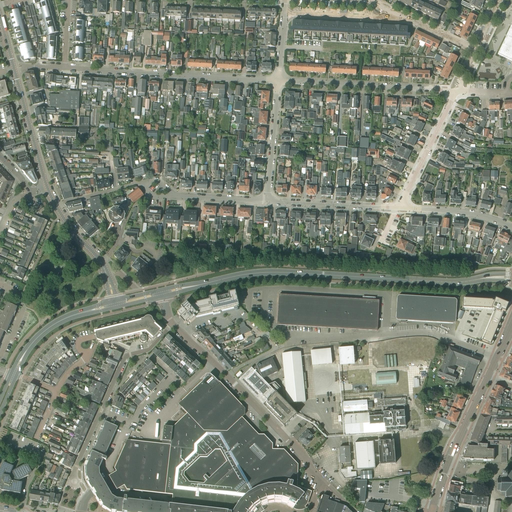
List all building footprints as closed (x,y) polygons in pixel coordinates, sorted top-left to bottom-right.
[(79,0),(79,9),(84,9),(83,14),(91,14),(92,6),(88,6),(88,2),(88,0),(79,0)] [(419,1),(417,0),(412,0),(409,7),(415,10),(417,4),(419,1)] [(475,8),(479,11),(482,5),(472,0),(470,0),(468,4),(462,1),(460,4),(474,11),(475,8)] [(94,16),(99,16),(99,15),(100,14),(101,14),(106,14),(106,2),(98,1),(97,9),(95,9),(94,16)] [(120,12),(122,12),(122,8),(120,8),(120,2),(116,2),(116,1),(113,1),(113,2),(113,12),(120,12)] [(419,1),(417,4),(415,10),(420,12),(425,4),(419,1)] [(159,14),(157,14),(157,4),(154,4),(154,3),(151,3),(151,4),(150,4),(150,15),(152,15),(152,18),(159,18),(159,14)] [(428,5),(425,4),(420,12),(426,15),(432,4),(429,3),(428,5)] [(432,18),(436,9),(433,7),(434,5),(432,4),(426,15),(432,18)] [(42,14),(52,11),(51,8),(51,9),(50,9),(50,7),(51,6),(51,7),(51,6),(40,9),(42,14)] [(168,7),(165,7),(165,11),(161,10),(161,18),(165,18),(165,16),(170,16),(170,6),(168,6),(168,7)] [(439,11),(436,9),(432,18),(438,21),(443,10),(440,9),(439,11)] [(10,18),(20,15),(19,10),(8,13),(10,16),(11,16),(11,18),(10,18),(9,18),(10,18)] [(53,12),(52,11),(42,14),(43,20),(52,17),(54,17),(52,14),(51,12),(52,12),(53,12)] [(467,16),(466,18),(466,19),(474,23),(476,17),(470,14),(469,17),(467,16)] [(11,23),(11,24),(22,21),(20,15),(10,18),(11,21),(12,21),(12,23),(11,23)] [(73,27),(84,27),(86,27),(87,22),(85,22),(85,19),(75,18),(74,23),(73,27)] [(467,22),(465,26),(471,29),(474,23),(466,19),(464,21),(467,22)] [(12,29),(23,26),(22,21),(11,24),(13,27),(13,26),(14,28),(13,29),(13,28),(12,29)] [(404,37),(406,37),(406,39),(409,39),(410,35),(407,35),(407,28),(401,27),(395,27),(383,26),(376,26),(365,25),(358,25),(353,25),(352,25),(348,25),(348,24),(348,25),(342,24),(336,23),(336,24),(324,23),(317,22),(317,23),(306,22),(299,21),(299,22),(293,21),(293,29),(290,29),(290,32),(293,32),(293,31),(295,31),(309,32),(313,32),(327,33),(331,33),(345,34),(348,34),(352,34),(354,34),(354,35),(368,35),(372,35),(372,36),(386,36),(391,36),(391,37),(404,37)] [(55,22),(45,25),(46,30),(55,28),(57,27),(55,24),(54,24),(54,22),(55,22)] [(23,26),(12,29),(14,32),(15,33),(14,34),(24,31),(23,26)] [(460,30),(468,34),(471,29),(465,26),(464,28),(462,27),(461,29),(460,30)] [(57,27),(55,28),(46,30),(48,35),(58,32),(57,29),(56,30),(55,28),(57,27),(57,28),(57,27)] [(511,27),(498,54),(511,61),(511,27)] [(264,39),(265,40),(275,40),(276,34),(269,34),(269,30),(266,30),(266,29),(263,29),(263,33),(264,33),(264,35),(264,39)] [(461,33),(460,37),(466,39),(468,34),(460,30),(460,31),(459,32),(461,33)] [(15,39),(26,36),(24,31),(14,34),(15,37),(16,37),(17,39),(16,39),(15,39)] [(144,31),(143,46),(151,46),(151,31),(144,31)] [(416,31),(413,38),(419,41),(423,34),(416,31)] [(46,43),(58,43),(57,43),(57,41),(58,41),(59,38),(58,38),(57,33),(58,33),(58,32),(48,35),(46,36),(46,43)] [(423,34),(419,41),(425,43),(428,37),(423,34)] [(431,46),(434,40),(428,37),(425,43),(431,46)] [(19,51),(20,51),(22,57),(20,57),(22,61),(23,61),(23,62),(28,62),(28,60),(34,58),(33,52),(31,52),(30,50),(32,50),(30,44),(37,42),(37,39),(27,42),(18,44),(19,47),(18,47),(17,47),(19,51)] [(264,49),(267,49),(268,49),(268,47),(275,47),(275,41),(265,40),(265,46),(260,46),(260,49),(264,49)] [(431,46),(437,49),(440,42),(434,40),(431,46)] [(442,44),(439,50),(444,52),(443,53),(447,54),(447,53),(449,49),(446,47),(446,46),(442,44)] [(72,50),(71,54),(83,55),(83,49),(90,49),(90,46),(79,45),(79,49),(73,48),(73,50),(72,50)] [(139,64),(140,64),(141,54),(143,54),(143,47),(140,47),(139,51),(138,54),(135,54),(134,64),(136,64),(136,65),(139,65),(139,64)] [(447,58),(446,59),(454,63),(457,57),(449,54),(447,54),(447,53),(447,54),(443,53),(442,55),(445,57),(447,58)] [(288,59),(287,71),(328,73),(328,68),(332,68),(332,71),(359,73),(359,75),(400,77),(400,66),(360,63),(360,57),(329,55),(328,62),(288,59)] [(447,62),(445,66),(451,69),(454,63),(446,59),(446,61),(445,62),(447,62)] [(442,69),(441,70),(442,71),(449,74),(451,69),(445,66),(444,69),(442,68),(442,69)] [(446,80),(449,74),(442,71),(441,70),(440,71),(440,73),(442,74),(440,77),(446,80)] [(33,73),(30,72),(24,74),(29,92),(33,90),(34,91),(43,89),(42,86),(37,87),(33,73)] [(50,85),(50,84),(54,84),(55,76),(50,76),(50,75),(46,74),(45,84),(50,85)] [(55,76),(54,84),(55,84),(55,85),(60,85),(60,86),(65,86),(66,76),(63,76),(62,77),(56,77),(56,76),(55,76)] [(69,77),(66,76),(65,86),(70,87),(70,86),(75,86),(76,78),(69,78),(69,77)] [(79,110),(80,92),(60,91),(59,95),(59,109),(79,110)] [(43,103),(41,94),(31,97),(33,106),(43,103)] [(50,94),(49,109),(55,109),(59,109),(59,95),(50,94)] [(348,96),(342,96),(341,109),(349,109),(350,101),(347,101),(348,96)] [(357,107),(358,107),(358,97),(353,97),(352,101),(350,101),(349,109),(349,111),(355,112),(357,112),(357,107)] [(259,101),(258,109),(263,110),(263,104),(268,104),(269,99),(261,98),(261,101),(259,101)] [(380,98),(375,98),(374,105),(372,105),(371,111),(380,112),(380,106),(380,98)] [(426,100),(422,98),(420,102),(424,104),(422,106),(430,110),(433,105),(429,103),(430,101),(426,99),(426,100)] [(220,107),(219,111),(226,112),(227,108),(227,100),(224,100),(221,99),(220,100),(220,107)] [(234,110),(241,111),(242,102),(237,102),(235,101),(234,110)] [(476,106),(472,104),(468,102),(466,105),(465,105),(463,108),(467,109),(466,110),(471,112),(472,109),(474,110),(476,106)] [(8,104),(7,104),(1,106),(3,114),(12,111),(10,106),(9,107),(8,104)] [(44,108),(34,110),(36,117),(45,116),(44,114),(45,114),(49,114),(55,114),(55,109),(49,109),(47,109),(44,108)] [(256,112),(255,118),(267,119),(267,113),(259,112),(259,109),(251,109),(250,112),(256,112)] [(486,111),(481,111),(481,113),(480,113),(477,118),(481,120),(487,122),(486,111)] [(99,124),(99,119),(104,119),(104,113),(100,113),(100,117),(91,117),(91,124),(99,124)] [(459,117),(473,124),(475,125),(477,123),(472,121),(472,120),(470,119),(469,120),(467,119),(468,116),(462,113),(461,113),(461,114),(460,115),(460,116),(459,117)] [(457,122),(464,125),(465,123),(468,124),(467,126),(471,128),(473,124),(459,117),(458,120),(457,121),(457,122)] [(422,129),(410,123),(408,125),(409,126),(411,127),(414,128),(412,130),(419,134),(420,133),(421,132),(421,131),(422,129)] [(466,132),(455,126),(455,127),(454,126),(453,129),(454,129),(453,131),(466,137),(468,138),(469,138),(470,136),(465,134),(466,132)] [(481,133),(480,136),(483,137),(488,138),(490,130),(483,129),(481,133)] [(467,140),(468,138),(466,137),(453,131),(452,133),(451,132),(450,135),(451,135),(451,136),(459,139),(462,141),(463,138),(467,140)] [(380,138),(385,140),(394,145),(395,141),(386,137),(382,135),(380,138)] [(347,148),(348,138),(337,137),(337,147),(347,148)] [(405,137),(402,142),(413,147),(414,146),(414,145),(415,143),(405,137)] [(369,139),(360,138),(360,148),(368,148),(369,139)] [(447,142),(446,144),(461,151),(462,149),(455,146),(456,143),(448,140),(447,142)] [(444,149),(451,152),(452,150),(460,154),(461,151),(446,144),(445,146),(444,148),(444,149)] [(472,148),(463,144),(462,147),(466,149),(466,150),(470,152),(472,148)] [(12,155),(16,154),(25,151),(23,145),(12,148),(13,152),(10,153),(10,150),(4,152),(7,156),(8,156),(12,155)] [(46,150),(48,153),(57,150),(56,148),(62,148),(62,146),(51,146),(51,145),(49,145),(46,145),(45,145),(47,150),(46,150)] [(411,153),(411,152),(400,147),(399,149),(396,147),(395,150),(409,156),(409,154),(410,154),(411,153)] [(365,158),(366,156),(366,155),(366,149),(358,149),(358,157),(365,158)] [(375,158),(376,150),(366,149),(366,155),(366,156),(365,158),(375,158)] [(397,153),(396,156),(406,161),(407,160),(408,159),(408,158),(409,156),(395,150),(395,149),(394,152),(397,153)] [(25,151),(16,154),(18,161),(27,159),(25,151)] [(51,162),(51,163),(60,160),(59,157),(64,156),(63,153),(49,158),(51,162)] [(440,156),(439,158),(450,163),(451,160),(449,160),(450,159),(452,160),(453,159),(442,153),(441,154),(441,153),(440,156)] [(255,157),(251,157),(250,162),(250,163),(254,163),(254,166),(263,167),(263,161),(255,160),(255,157)] [(383,161),(388,163),(389,163),(402,170),(403,168),(404,167),(404,166),(404,165),(398,162),(398,161),(393,159),(392,161),(390,161),(391,160),(385,157),(383,161)] [(122,181),(123,180),(124,180),(122,169),(122,166),(119,166),(118,166),(117,158),(113,159),(114,167),(117,168),(118,181),(120,181),(122,181)] [(452,164),(450,163),(439,158),(439,160),(438,159),(437,162),(444,165),(448,167),(450,168),(451,166),(455,165),(455,168),(472,169),(472,165),(459,164),(452,164)] [(27,159),(18,161),(14,163),(21,171),(31,168),(28,159),(27,159)] [(60,160),(51,163),(52,166),(53,168),(66,163),(65,161),(61,162),(60,160)] [(66,166),(66,163),(53,168),(54,170),(53,171),(54,175),(64,171),(63,167),(66,166)] [(134,168),(132,169),(133,172),(135,177),(142,175),(142,177),(148,175),(145,165),(145,163),(137,165),(138,168),(134,168)] [(402,170),(389,163),(388,163),(387,165),(391,167),(390,169),(393,171),(400,174),(401,173),(401,172),(402,170)] [(177,171),(179,171),(180,170),(180,166),(172,166),(172,178),(177,178),(177,171)] [(31,168),(21,171),(32,183),(34,184),(36,183),(36,181),(33,174),(32,172),(31,168)] [(68,170),(64,171),(54,175),(55,178),(56,178),(57,179),(60,178),(61,179),(63,178),(64,179),(68,177),(68,176),(70,175),(68,170)] [(0,174),(0,180),(2,183),(12,181),(12,180),(3,171),(0,174)] [(74,178),(79,178),(79,175),(72,175),(70,175),(68,176),(68,177),(64,179),(63,178),(61,179),(60,178),(57,179),(59,186),(68,182),(73,182),(74,182),(74,178)] [(379,180),(392,186),(393,183),(394,184),(395,185),(397,181),(396,180),(397,179),(393,177),(393,176),(390,175),(389,175),(386,180),(383,178),(382,181),(379,180)] [(108,178),(109,180),(103,181),(104,189),(107,188),(110,187),(110,184),(112,183),(111,178),(108,178)] [(101,189),(101,190),(104,189),(103,181),(96,183),(96,179),(93,180),(94,186),(94,187),(97,187),(98,190),(101,189)] [(392,186),(379,180),(378,192),(381,192),(381,200),(384,200),(389,197),(392,191),(390,190),(392,186)] [(12,183),(12,181),(2,183),(0,188),(0,190),(8,194),(12,183)] [(73,182),(68,182),(59,186),(62,194),(71,191),(71,190),(76,188),(73,182)] [(423,193),(422,202),(430,203),(430,192),(433,187),(427,183),(423,191),(423,193)] [(133,203),(144,195),(138,188),(133,191),(132,190),(130,191),(131,193),(127,196),(133,203)] [(71,191),(62,194),(62,195),(63,198),(64,201),(73,198),(78,197),(77,193),(72,195),(71,191)] [(483,195),(480,208),(481,209),(482,209),(485,209),(487,199),(487,198),(488,196),(483,195)] [(91,212),(95,217),(102,210),(99,197),(89,200),(91,211),(91,212)] [(506,203),(503,213),(510,216),(511,208),(511,199),(511,200),(510,200),(509,204),(506,203)] [(65,204),(69,213),(83,209),(81,200),(65,204)] [(210,207),(209,207),(209,215),(209,219),(214,219),(214,225),(214,228),(217,229),(217,218),(215,218),(216,208),(213,207),(212,207),(210,207)] [(171,224),(172,211),(171,210),(171,209),(168,209),(168,210),(166,210),(166,218),(163,217),(162,230),(165,230),(165,224),(171,224)] [(172,211),(171,224),(177,225),(177,231),(180,231),(180,226),(181,219),(178,218),(178,211),(177,211),(177,210),(174,209),(174,211),(172,211)] [(262,224),(262,221),(263,221),(263,220),(263,218),(263,213),(264,213),(264,210),(256,209),(255,223),(262,224)] [(122,216),(122,215),(122,214),(121,214),(121,213),(120,212),(119,211),(118,211),(117,210),(116,210),(115,210),(115,211),(114,211),(113,212),(112,212),(112,213),(111,214),(111,215),(111,216),(111,217),(112,218),(112,219),(113,219),(113,220),(114,220),(115,221),(116,221),(117,221),(118,221),(118,220),(119,220),(120,219),(121,218),(121,217),(122,217),(122,216)] [(148,210),(147,210),(146,220),(159,222),(161,212),(152,211),(152,210),(148,210)] [(184,211),(184,219),(181,219),(180,226),(183,226),(184,225),(190,225),(191,212),(189,212),(189,211),(186,210),(186,211),(184,211)] [(191,212),(190,225),(195,226),(195,227),(198,227),(199,220),(196,220),(196,212),(195,212),(195,211),(192,211),(192,212),(191,212)] [(288,219),(285,219),(285,211),(280,211),(280,226),(279,226),(283,227),(282,235),(286,235),(287,232),(287,226),(288,219)] [(78,224),(82,228),(92,220),(95,217),(91,212),(85,217),(78,224)] [(300,214),(300,213),(300,212),(298,212),(295,212),(294,227),(294,232),(293,243),(299,244),(300,230),(297,227),(297,220),(300,220),(300,219),(303,219),(303,214),(300,214)] [(72,216),(77,222),(77,223),(78,224),(85,217),(84,216),(82,217),(80,214),(72,216)] [(31,218),(36,220),(35,222),(37,223),(45,226),(47,221),(33,215),(31,218)] [(353,232),(352,237),(357,237),(358,232),(358,230),(353,230),(353,223),(355,223),(356,215),(350,215),(349,231),(353,232)] [(416,227),(417,227),(417,218),(409,218),(409,223),(408,223),(408,224),(404,231),(406,232),(416,236),(416,237),(416,227)] [(424,238),(424,226),(424,224),(422,224),(422,218),(417,218),(417,227),(416,227),(416,237),(424,238)] [(427,225),(424,224),(424,226),(427,227),(427,231),(429,231),(428,234),(432,234),(433,219),(430,219),(429,219),(428,219),(427,219),(427,225)] [(92,220),(82,228),(86,233),(94,226),(91,222),(93,221),(92,220)] [(45,226),(37,223),(35,222),(34,224),(27,221),(26,223),(32,226),(33,227),(43,231),(45,226)] [(95,227),(97,225),(96,224),(94,226),(86,233),(90,238),(98,231),(95,227)] [(475,224),(472,236),(472,238),(475,238),(476,233),(478,233),(479,229),(480,225),(477,224),(475,224)] [(30,231),(31,231),(41,236),(43,231),(33,227),(32,226),(30,231)] [(8,232),(12,234),(19,237),(21,233),(14,229),(10,227),(8,232)] [(493,228),(492,229),(490,228),(486,240),(489,241),(489,239),(492,240),(495,230),(494,229),(493,228)] [(126,233),(125,241),(130,241),(129,246),(136,249),(137,243),(137,241),(141,241),(141,238),(137,238),(138,231),(127,229),(126,234),(126,233)] [(30,234),(29,236),(39,240),(41,236),(31,231),(30,234)] [(416,240),(416,237),(416,236),(406,232),(405,235),(407,236),(405,238),(412,241),(413,239),(415,240),(416,240)] [(496,241),(499,242),(497,245),(499,247),(500,245),(506,234),(504,233),(501,232),(497,239),(496,241)] [(365,248),(366,247),(369,249),(373,241),(370,239),(372,235),(371,234),(363,234),(361,240),(363,241),(361,245),(361,246),(361,247),(361,248),(361,249),(362,249),(363,249),(364,249),(365,249),(365,248)] [(505,247),(506,245),(510,237),(508,235),(506,234),(500,245),(505,247)] [(39,240),(29,236),(28,238),(30,239),(29,242),(37,245),(39,240)] [(352,237),(351,236),(351,245),(346,244),(346,250),(346,256),(355,256),(355,255),(356,255),(357,237),(352,237)] [(408,242),(400,239),(398,243),(415,251),(416,248),(407,244),(408,242)] [(21,244),(25,245),(35,250),(37,245),(29,242),(27,240),(26,243),(23,241),(21,244)] [(398,243),(396,248),(400,249),(400,250),(400,252),(402,252),(403,252),(404,251),(413,255),(415,251),(398,243)] [(35,250),(25,245),(24,247),(26,248),(25,251),(33,254),(35,250)] [(506,251),(509,246),(506,245),(505,247),(502,252),(500,257),(503,258),(506,251)] [(117,258),(121,262),(126,257),(126,256),(128,255),(121,248),(114,255),(115,256),(114,257),(116,258),(117,258)] [(22,252),(21,255),(31,259),(33,254),(25,251),(24,253),(22,252)] [(22,258),(21,260),(29,264),(31,259),(21,255),(20,257),(22,258)] [(136,262),(132,267),(133,267),(133,268),(135,270),(136,270),(140,273),(146,265),(149,267),(152,263),(142,255),(140,257),(139,259),(138,259),(137,259),(136,261),(136,262)] [(29,264),(21,260),(20,263),(18,262),(17,264),(27,268),(29,264)] [(20,274),(24,275),(26,270),(18,267),(16,272),(13,271),(16,272),(16,273),(20,274)] [(13,271),(12,275),(11,277),(15,279),(16,277),(22,279),(24,275),(20,274),(16,273),(16,272),(13,271)] [(177,313),(181,317),(179,319),(184,324),(188,321),(190,323),(196,318),(213,314),(213,315),(220,314),(220,312),(234,309),(233,307),(239,306),(235,292),(228,293),(229,295),(217,298),(216,296),(209,298),(209,300),(197,303),(197,304),(190,306),(186,303),(181,307),(182,309),(177,313)] [(377,331),(379,301),(279,295),(277,325),(377,331)] [(400,323),(405,323),(406,321),(452,324),(455,323),(456,321),(457,302),(456,300),(454,299),(400,295),(398,296),(397,298),(396,317),(396,319),(398,320),(400,321),(400,323)] [(463,299),(462,308),(463,308),(492,310),(495,311),(482,340),(482,341),(490,344),(491,343),(492,341),(493,337),(494,335),(496,331),(497,329),(498,325),(499,323),(501,319),(501,317),(503,313),(503,312),(505,312),(506,308),(508,305),(495,299),(494,302),(492,302),(492,301),(463,299)] [(2,334),(0,333),(0,331),(0,330),(3,331),(6,332),(17,307),(9,303),(0,323),(0,340),(2,335),(3,336),(4,336),(2,334)] [(151,340),(153,338),(155,337),(156,337),(160,332),(164,327),(150,314),(94,328),(97,340),(113,346),(112,344),(141,337),(140,338),(140,339),(140,340),(140,341),(141,342),(142,343),(143,343),(144,343),(145,343),(146,342),(147,341),(147,340),(147,339),(147,338),(151,341),(151,340)] [(203,342),(209,337),(208,336),(213,334),(218,332),(211,324),(195,333),(203,342)] [(266,331),(263,334),(270,341),(274,337),(266,331)] [(162,342),(166,346),(172,339),(168,335),(162,342)] [(203,342),(207,347),(213,341),(209,337),(203,342)] [(176,343),(172,339),(166,346),(170,350),(176,343)] [(213,341),(207,347),(210,351),(216,345),(219,343),(219,344),(224,342),(223,339),(218,341),(215,343),(213,341)] [(62,342),(60,343),(57,345),(65,354),(69,351),(62,342)] [(411,342),(395,342),(395,369),(411,369),(411,342)] [(170,350),(174,353),(180,346),(176,343),(170,350)] [(65,354),(57,345),(53,348),(62,357),(65,354)] [(214,355),(223,346),(222,345),(219,348),(216,345),(210,351),(214,355)] [(184,350),(180,346),(174,353),(178,357),(184,350)] [(223,346),(214,355),(217,359),(224,353),(222,351),(225,348),(223,346)] [(340,365),(354,364),(353,347),(338,348),(340,365)] [(465,369),(459,386),(470,386),(480,359),(449,347),(441,370),(439,370),(437,376),(454,383),(457,376),(453,374),(455,368),(454,368),(455,365),(465,369)] [(62,357),(53,348),(50,352),(58,360),(62,357)] [(118,362),(122,353),(113,350),(110,349),(108,354),(111,355),(109,358),(108,358),(106,362),(108,363),(116,366),(118,362)] [(178,357),(182,361),(188,354),(184,350),(178,357)] [(332,350),(311,351),(312,366),(333,364),(332,350)] [(226,356),(224,353),(217,359),(221,363),(231,354),(232,355),(235,354),(234,351),(229,353),(226,356)] [(50,352),(47,354),(46,356),(54,362),(57,359),(58,360),(50,352)] [(300,352),(282,354),(287,404),(305,402),(304,390),(306,389),(306,382),(303,382),(300,352)] [(192,357),(188,354),(182,361),(186,364),(192,357)] [(231,354),(221,363),(225,367),(231,362),(229,360),(233,356),(231,354)] [(245,354),(239,358),(242,363),(248,360),(245,354)] [(54,362),(46,356),(45,357),(43,360),(51,366),(53,364),(54,362)] [(186,364),(190,368),(196,361),(192,357),(186,364)] [(239,380),(238,380),(239,381),(239,380),(243,384),(242,385),(243,385),(247,389),(251,393),(255,397),(255,398),(255,397),(259,401),(259,402),(263,406),(264,406),(267,410),(268,410),(271,414),(272,414),(276,418),(275,418),(276,419),(280,422),(280,423),(283,425),(283,426),(284,427),(297,414),(276,393),(281,388),(275,382),(268,385),(262,379),(278,372),(272,358),(256,365),(253,369),(252,368),(251,368),(252,369),(239,380)] [(40,364),(48,369),(51,366),(43,360),(40,363),(40,364)] [(151,370),(155,366),(148,360),(145,364),(151,370)] [(95,362),(91,361),(89,366),(96,369),(98,364),(95,362)] [(200,365),(196,361),(190,368),(194,372),(200,365)] [(228,371),(238,365),(236,362),(233,364),(231,362),(225,367),(228,371)] [(114,371),(116,366),(108,363),(107,365),(103,364),(102,366),(114,371)] [(511,366),(505,363),(503,368),(511,372),(511,371),(511,366)] [(40,364),(38,366),(37,368),(47,374),(46,373),(48,369),(40,364)] [(145,364),(141,368),(148,374),(151,370),(145,364)] [(105,370),(104,372),(112,376),(114,371),(102,366),(101,368),(105,370)] [(37,368),(36,369),(34,373),(45,378),(47,374),(37,368)] [(141,368),(137,372),(144,378),(148,374),(141,368)] [(503,368),(501,372),(510,376),(511,376),(511,371),(511,372),(503,368)] [(96,374),(110,381),(112,376),(104,372),(102,371),(101,374),(97,372),(96,374)] [(137,372),(134,376),(140,382),(142,383),(145,380),(144,378),(137,372)] [(395,372),(375,374),(376,385),(396,383),(395,372)] [(499,377),(500,377),(511,381),(511,376),(510,376),(501,372),(499,376),(499,377)] [(34,373),(32,378),(42,382),(45,378),(34,373)] [(81,375),(75,373),(73,378),(79,381),(81,375)] [(110,381),(96,374),(95,377),(101,379),(99,383),(107,387),(110,381)] [(125,444),(115,468),(116,471),(127,490),(173,495),(172,504),(171,506),(169,506),(168,511),(170,511),(254,511),(255,511),(256,511),(257,510),(257,509),(256,508),(259,507),(261,505),(262,506),(263,506),(264,506),(265,506),(268,504),(269,504),(274,503),(275,503),(280,504),(280,503),(281,503),(281,504),(283,504),(286,505),(287,505),(287,506),(292,509),(292,508),(293,509),(293,508),(294,507),(295,507),(296,508),(298,508),(299,509),(301,508),(302,508),(303,508),(305,507),(306,506),(307,505),(307,504),(308,503),(310,497),(312,491),(295,485),(295,484),(295,480),(297,480),(298,464),(284,449),(277,449),(272,449),(271,450),(263,458),(262,459),(260,460),(256,456),(256,455),(254,453),(253,452),(252,451),(251,450),(250,449),(258,441),(259,435),(242,417),(243,417),(244,415),(245,415),(245,409),(242,405),(220,382),(219,382),(210,374),(208,376),(208,377),(206,379),(205,379),(202,382),(181,401),(178,404),(179,405),(181,407),(187,413),(173,427),(172,427),(164,426),(163,429),(162,444),(146,442),(144,442),(131,440),(130,441),(129,441),(128,441),(128,440),(127,440),(125,444)] [(137,386),(140,382),(134,376),(130,380),(137,386)] [(130,380),(126,383),(133,390),(137,386),(130,380)] [(105,392),(107,387),(93,381),(91,386),(105,392)] [(130,394),(133,390),(126,383),(123,387),(130,394)] [(39,388),(29,384),(27,388),(37,392),(39,388)] [(490,397),(499,400),(505,401),(509,402),(509,399),(506,399),(507,394),(509,391),(495,386),(494,386),(493,389),(491,394),(490,397)] [(102,398),(104,393),(91,387),(91,388),(90,388),(89,389),(88,391),(89,392),(89,393),(102,398)] [(119,392),(125,398),(126,398),(130,394),(123,387),(119,392)] [(25,393),(35,397),(37,392),(27,388),(25,393)] [(102,398),(89,393),(81,389),(79,394),(91,399),(90,400),(99,404),(102,398)] [(124,399),(125,398),(119,392),(117,396),(116,396),(112,406),(120,410),(124,399)] [(23,397),(33,401),(35,397),(25,393),(23,397)] [(452,400),(454,400),(463,405),(463,404),(464,403),(465,401),(465,400),(466,399),(461,397),(461,396),(454,393),(453,396),(452,400)] [(31,405),(33,401),(23,397),(22,401),(32,406),(31,405)] [(406,397),(377,399),(377,408),(406,406),(406,397)] [(498,406),(511,407),(511,402),(509,402),(505,401),(499,400),(490,397),(488,398),(487,401),(485,404),(488,405),(494,407),(495,404),(498,405),(498,406)] [(367,410),(367,408),(367,402),(368,402),(368,400),(343,402),(344,412),(367,410)] [(463,405),(454,400),(452,403),(449,402),(448,405),(456,408),(461,410),(461,409),(462,408),(463,406),(463,405)] [(30,411),(32,406),(22,401),(20,406),(30,411)] [(95,413),(98,406),(91,402),(90,404),(89,404),(88,406),(89,406),(88,409),(95,413)] [(30,411),(20,406),(18,410),(28,415),(29,415),(28,414),(30,410),(30,411)] [(56,410),(66,414),(68,415),(69,411),(65,409),(64,409),(58,406),(56,410)] [(485,406),(483,409),(495,414),(497,414),(497,411),(498,410),(493,409),(490,408),(487,407),(485,406)] [(94,417),(95,413),(88,409),(83,407),(82,409),(87,411),(86,413),(94,417)] [(449,411),(448,414),(457,418),(457,417),(458,417),(459,415),(459,414),(459,413),(455,411),(455,410),(447,407),(446,410),(449,411)] [(28,415),(18,410),(16,415),(27,419),(28,415)] [(343,415),(345,435),(405,431),(403,411),(343,415)] [(94,417),(86,413),(82,412),(81,413),(79,414),(79,415),(83,417),(92,421),(94,417)] [(457,418),(448,414),(446,417),(443,415),(442,418),(450,422),(450,421),(455,423),(455,422),(456,422),(457,420),(457,419),(457,418)] [(14,419),(25,424),(27,419),(16,415),(14,419)] [(474,430),(470,441),(479,444),(483,434),(485,431),(486,428),(490,416),(480,415),(476,425),(475,427),(474,430)] [(82,422),(90,425),(92,421),(83,417),(82,419),(83,420),(82,422)] [(12,424),(23,428),(25,424),(14,419),(12,424)] [(90,425),(82,422),(79,421),(77,425),(88,430),(90,425)] [(111,496),(107,490),(105,485),(102,480),(98,474),(98,467),(102,459),(106,460),(107,458),(103,456),(116,426),(105,421),(102,426),(101,426),(99,431),(100,431),(96,441),(94,440),(92,445),(94,446),(91,451),(93,452),(91,456),(89,455),(87,461),(89,462),(87,466),(85,466),(86,477),(87,477),(89,481),(88,482),(91,487),(92,489),(94,488),(95,491),(96,493),(95,494),(96,496),(99,501),(101,501),(103,504),(103,505),(102,506),(111,511),(112,511),(116,511),(123,511),(125,511),(170,511),(168,511),(169,506),(155,504),(127,501),(127,497),(125,496),(124,501),(116,500),(111,496)] [(313,432),(316,429),(309,422),(305,426),(308,429),(308,428),(313,432)] [(12,424),(10,428),(20,432),(22,428),(23,428),(12,424)] [(88,430),(77,425),(75,424),(74,426),(77,427),(76,429),(86,434),(88,430)] [(74,433),(75,434),(84,438),(86,434),(76,429),(74,433)] [(307,430),(302,435),(303,436),(300,438),(301,440),(300,441),(303,444),(304,443),(306,445),(310,441),(309,439),(312,435),(307,430)] [(59,442),(61,438),(51,433),(49,437),(59,442)] [(75,436),(74,439),(82,442),(84,438),(75,434),(74,436),(75,436)] [(82,442),(74,439),(72,437),(70,441),(81,446),(82,442)] [(400,459),(410,459),(410,439),(400,440),(400,459)] [(50,440),(48,444),(51,446),(59,449),(61,445),(50,440)] [(379,464),(395,463),(393,440),(378,441),(379,464)] [(70,441),(68,446),(79,451),(81,446),(70,441)] [(354,444),(356,470),(375,468),(373,442),(354,444)] [(464,454),(462,458),(463,459),(494,460),(494,449),(487,449),(487,447),(487,445),(482,445),(482,444),(479,444),(478,444),(478,446),(471,446),(468,446),(466,450),(465,451),(464,453),(464,454)] [(66,450),(77,455),(79,451),(68,446),(66,450)] [(346,463),(347,469),(340,470),(340,473),(345,479),(356,478),(356,472),(351,472),(351,470),(353,470),(352,467),(350,467),(349,447),(339,447),(340,463),(346,463)] [(62,458),(73,463),(75,458),(67,454),(62,452),(60,457),(62,458)] [(62,458),(59,463),(71,468),(73,463),(62,458)] [(0,488),(1,489),(1,490),(20,494),(23,478),(28,475),(32,472),(28,465),(23,466),(13,471),(12,470),(14,467),(3,462),(0,470),(0,488)] [(58,479),(61,473),(61,472),(62,470),(62,469),(59,467),(54,477),(58,479)] [(66,479),(70,471),(66,469),(65,470),(64,473),(65,473),(64,476),(63,476),(61,480),(58,486),(63,488),(65,481),(66,479)] [(360,472),(361,480),(372,479),(371,471),(360,472)] [(511,472),(506,472),(506,473),(501,473),(501,477),(500,477),(500,479),(498,479),(497,491),(501,491),(501,492),(501,497),(505,497),(505,498),(511,497),(511,472)] [(423,484),(432,486),(434,479),(424,477),(423,484)] [(361,489),(360,496),(360,501),(364,501),(367,480),(362,480),(353,481),(351,488),(361,489)] [(34,500),(39,501),(41,492),(43,487),(44,485),(41,483),(40,487),(39,487),(39,491),(37,491),(36,492),(34,500)] [(448,493),(458,494),(459,490),(460,490),(461,486),(450,483),(448,493)] [(36,492),(37,491),(38,487),(35,486),(33,491),(31,490),(31,494),(30,493),(29,495),(30,496),(30,500),(34,500),(36,492)] [(418,488),(416,496),(426,499),(428,491),(418,488)] [(458,494),(448,493),(447,493),(445,502),(457,504),(477,507),(480,507),(483,507),(487,508),(488,498),(465,495),(458,494)] [(335,499),(334,502),(328,500),(329,497),(323,495),(317,511),(342,511),(345,506),(344,506),(339,504),(339,501),(335,499)] [(443,511),(453,511),(454,511),(456,511),(457,508),(455,507),(455,504),(457,504),(445,502),(443,511)] [(380,511),(381,511),(384,504),(367,503),(364,509),(370,511),(380,511)]
